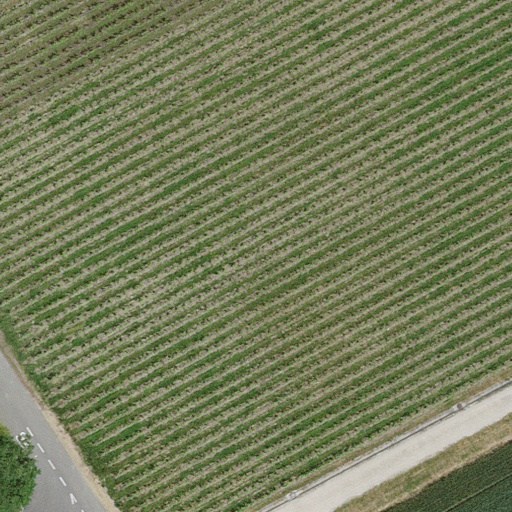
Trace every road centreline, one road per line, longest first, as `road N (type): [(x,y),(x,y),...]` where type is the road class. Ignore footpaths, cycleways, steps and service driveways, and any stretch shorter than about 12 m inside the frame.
road 1 (track): [(302,511),(511,399)]
road 2 (residential): [(0,381),(88,511)]
